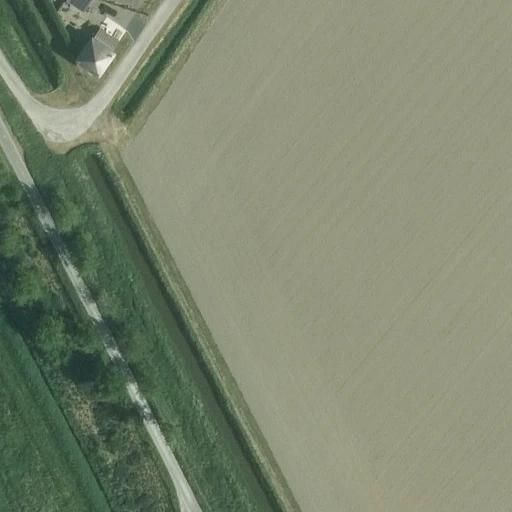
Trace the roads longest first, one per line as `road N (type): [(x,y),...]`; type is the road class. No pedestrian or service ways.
road 1 (unclassified): [(195,511),(0,128)]
road 2 (unclassified): [(0,62),(39,120),(59,130),(78,126),(173,0)]
